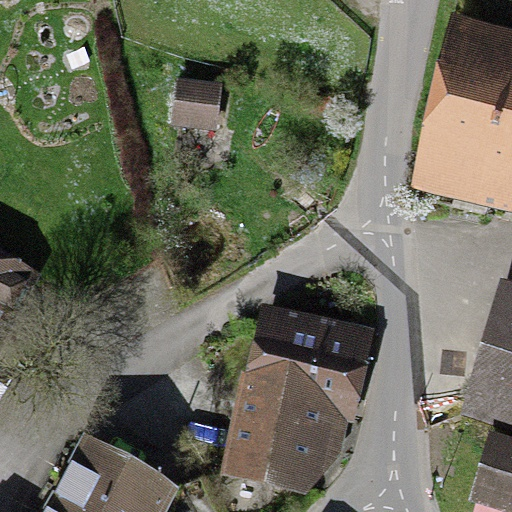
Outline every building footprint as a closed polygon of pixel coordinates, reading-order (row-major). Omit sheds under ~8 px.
[(511,62),(464,52),(437,173),(511,189),(511,62)] [(219,91),(180,87),(176,123),(215,127),(219,91)] [(511,298),(477,410),(511,421),(511,298)] [(346,350),(254,331),(225,472),(299,491),(341,451),(346,350)] [(511,511),(511,446),(493,441),(475,503),(508,511),(511,511)] [(218,511),(202,481),(170,491),(92,448),(58,510),(56,511),(218,511)]
